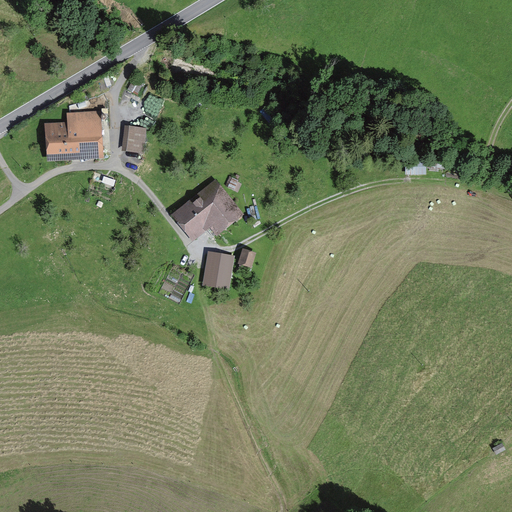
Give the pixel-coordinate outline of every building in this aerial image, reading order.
[(137,94),(141,87),(133,82),(129,90),(137,94)] [(110,152),(108,114),(70,116),(71,130),(63,130),(63,134),(62,134),(61,126),(51,127),(52,139),(51,139),(52,156),(94,154),(95,159),(104,159),(103,153),(110,152)] [(142,151),(145,131),(129,129),(126,150),(142,151)] [(425,176),(425,162),(403,162),(404,176),(425,176)] [(233,180),(234,179),(230,177),(226,186),(237,191),(241,184),(233,180)] [(240,215),(217,186),(178,216),(193,234),(209,222),(217,233),(240,215)] [(249,264),(252,256),(244,253),(242,262),(249,264)] [(227,288),(232,258),(210,254),(205,284),(227,288)] [(496,454),(505,449),(502,444),(493,448),(496,454)]
